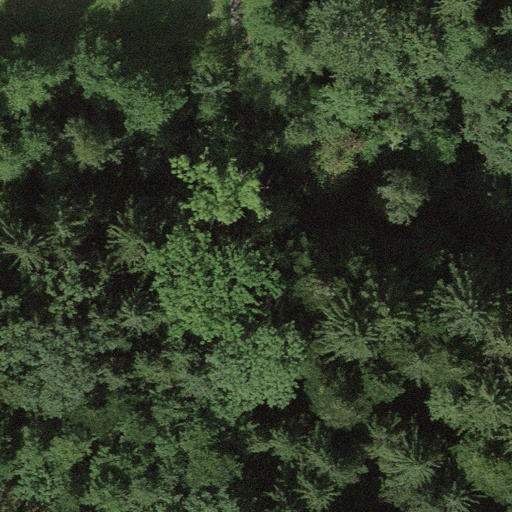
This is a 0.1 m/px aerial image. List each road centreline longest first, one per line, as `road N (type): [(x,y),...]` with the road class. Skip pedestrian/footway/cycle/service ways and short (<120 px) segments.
road 1 (track): [(247,0),(280,511)]
road 2 (track): [(332,0),(511,62)]
